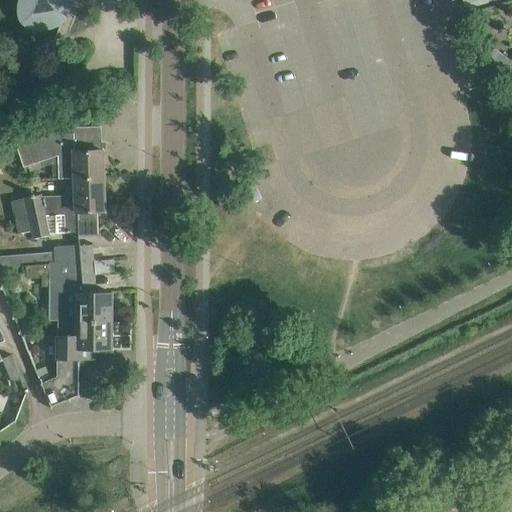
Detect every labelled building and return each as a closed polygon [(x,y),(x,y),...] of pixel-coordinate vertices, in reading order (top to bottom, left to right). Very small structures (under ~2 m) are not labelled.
[(68,0),(66,6),(66,4),(65,1),(64,0),(24,0),(24,3),(24,5),(24,8),(24,11),(24,13),(25,15),(26,17),(27,19),(28,20),(30,22),(32,22),(34,23),(37,24),(40,24),(45,24),(48,24),(50,24),(53,23),(55,22),(58,21),(60,19),(62,18),(54,39),(68,35),(77,11),(75,8),(76,3),(83,1),(83,0),(68,0)] [(503,70),(510,61),(500,54),(493,63),(503,70)] [(511,62),(510,61),(503,70),(511,76),(511,62)] [(58,158),(59,178),(103,178),(102,141),(96,141),(95,128),(100,128),(100,127),(73,128),(73,130),(57,130),(53,118),(13,131),(25,169),(58,158)] [(98,239),(97,210),(104,210),(103,178),(59,178),(59,181),(64,181),(65,199),(41,199),(41,197),(34,198),(34,196),(31,196),(31,199),(25,200),(29,217),(16,219),(19,235),(32,233),(33,240),(49,237),(49,236),(78,235),(78,239),(98,239)] [(83,279),(83,278),(80,245),(55,247),(57,265),(51,266),(51,281),(83,279)] [(0,272),(17,272),(17,255),(0,254),(0,272)] [(84,292),(83,279),(51,281),(51,307),(61,307),(61,323),(111,322),(111,292),(84,292)] [(78,394),(78,358),(93,358),(94,348),(111,348),(111,322),(61,323),(62,377),(42,385),(44,390),(51,408),(52,408),(51,405),(78,394)] [(15,363),(5,367),(10,382),(20,378),(15,363)] [(45,369),(37,373),(41,381),(49,378),(45,369)]
